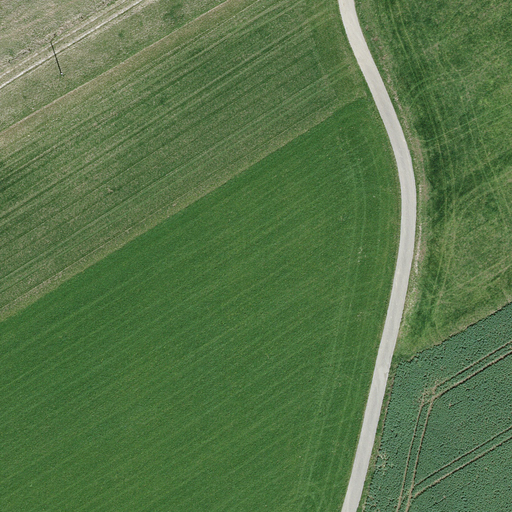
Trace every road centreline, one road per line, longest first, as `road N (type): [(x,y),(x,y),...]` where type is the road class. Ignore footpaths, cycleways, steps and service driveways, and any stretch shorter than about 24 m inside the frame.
road 1 (track): [(344,511),(390,356),(410,189),(355,0)]
road 2 (track): [(133,0),(0,87)]
